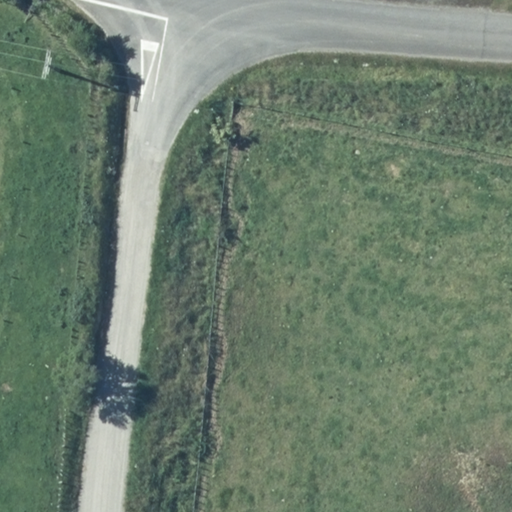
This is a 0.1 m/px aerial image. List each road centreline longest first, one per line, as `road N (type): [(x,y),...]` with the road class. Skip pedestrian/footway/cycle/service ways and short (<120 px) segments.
road 1 (unclassified): [(102,511),(169,0)]
road 2 (unclassified): [(239,0),(321,18),(511,37)]
